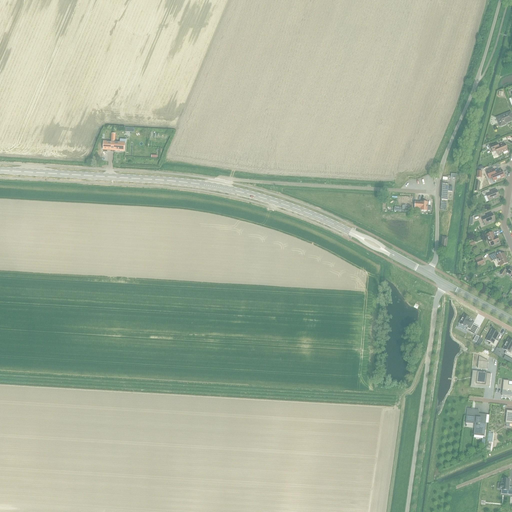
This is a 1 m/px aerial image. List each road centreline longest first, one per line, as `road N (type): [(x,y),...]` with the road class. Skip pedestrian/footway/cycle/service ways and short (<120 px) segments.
road 1 (secondary): [(426,274),(307,212),(218,187)]
road 2 (unclassified): [(436,191),(226,177),(218,187)]
road 3 (secondary): [(218,187),(0,170)]
road 4 (tertiary): [(406,511),(436,305)]
road 5 (unclassified): [(436,191),(502,0)]
